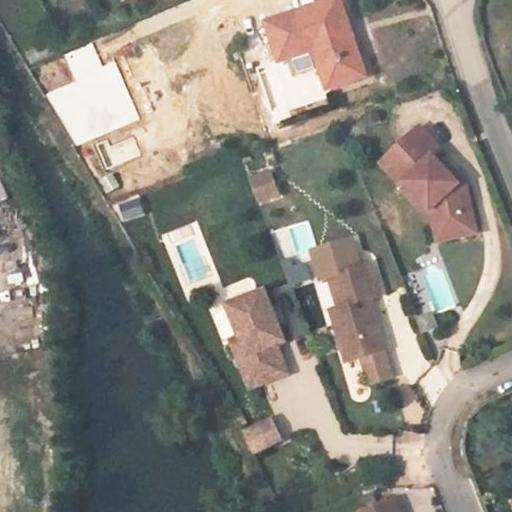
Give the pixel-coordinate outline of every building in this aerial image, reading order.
[(229,0),(227,0),(202,7),(210,35),(238,27),(229,0)] [(339,0),(270,23),(281,61),(288,59),(315,51),(320,67),(328,90),(369,76),(342,0),(339,0)] [(92,44),(65,56),(75,81),(46,96),(75,146),(139,119),(114,63),(103,68),(92,44)] [(315,51),(288,59),(294,76),(320,67),(315,51)] [(194,76),(214,137),(246,126),(226,65),(194,76)] [(425,146),(436,157),(443,150),(421,127),(400,145),(412,158),(425,146)] [(446,223),(450,238),(479,232),(467,182),(461,184),(450,172),(436,157),(425,146),(412,158),(400,145),(382,162),(404,186),(408,183),(433,210),(436,225),(446,223)] [(454,168),(450,172),(461,184),(467,182),(454,168)] [(279,194),(271,173),(252,180),(261,201),(279,194)] [(274,231),(282,258),(316,248),(308,221),(274,231)] [(446,223),(436,225),(440,241),(450,238),(446,223)] [(325,280),(333,277),(364,266),(355,239),(316,251),(325,280)] [(190,275),(211,267),(206,254),(185,262),(190,275)] [(281,260),(286,288),(307,284),(303,257),(281,260)] [(347,320),(339,323),(351,362),(364,357),(389,350),(390,349),(374,298),(384,295),(373,263),(364,266),(333,277),(342,307),(347,320)] [(251,355),(241,359),(253,388),(291,373),(280,347),(289,342),(281,324),(276,311),(268,292),(232,307),(244,337),(251,355)] [(347,320),(342,307),(334,310),(339,323),(347,320)] [(282,309),(276,311),(281,324),(288,321),(282,309)] [(431,312),(414,318),(419,334),(436,328),(431,312)] [(234,342),(241,359),(251,355),(244,337),(234,342)] [(364,357),(373,384),(398,377),(389,350),(364,357)] [(259,454),(286,441),(276,421),(249,434),(259,454)] [(403,511),(398,500),(367,511),(403,511)]
